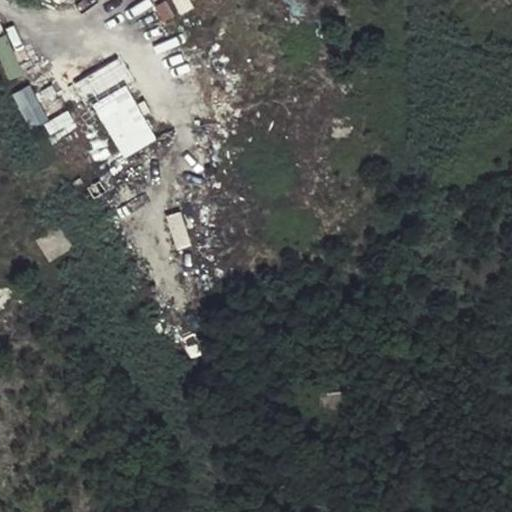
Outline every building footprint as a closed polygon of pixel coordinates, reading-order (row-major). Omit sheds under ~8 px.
[(177,0),(182,10),(197,3),(195,0),(177,0)] [(0,42),(7,75),(24,72),(15,31),(0,34),(0,42)] [(120,56),(82,78),(125,155),(163,134),(120,56)] [(35,80),(14,91),(33,125),(53,115),(35,80)] [(58,224),(36,240),(50,263),(72,248),(58,224)] [(346,391),(321,391),(322,416),(349,414),(346,391)]
